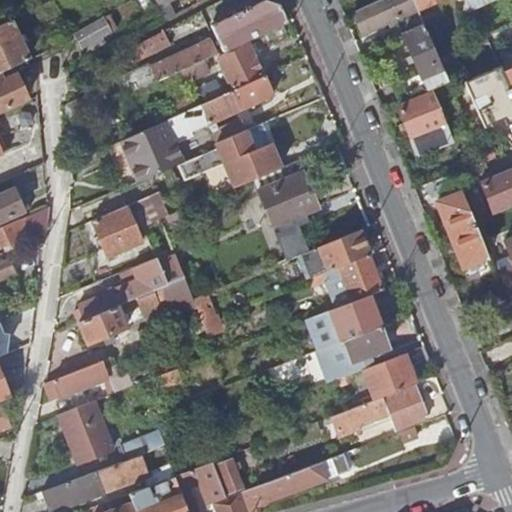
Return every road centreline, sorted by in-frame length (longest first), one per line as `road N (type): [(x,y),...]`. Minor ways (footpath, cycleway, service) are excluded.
road 1 (residential): [(306,0),(501,469)]
road 2 (residential): [(501,469),(356,511)]
